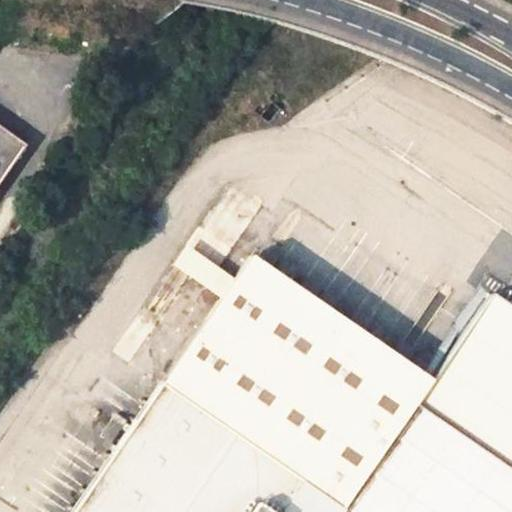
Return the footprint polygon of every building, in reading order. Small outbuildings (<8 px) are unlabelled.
[(0,182),(27,148),(0,126),(0,182)] [(223,297),(234,281),(185,246),(175,263),(223,297)] [(267,269),(269,270),(276,261),(262,251),(255,260),(267,269)] [(431,385),(426,382),(412,372),(407,368),(397,360),(393,358),(382,351),(369,341),(363,337),(349,327),(333,315),(332,315),(319,305),(313,302),(300,292),(290,285),(280,278),(275,275),(269,270),(267,269),(255,260),(251,257),(234,281),(223,297),(161,386),(145,408),(71,511),(511,511),(511,319),(488,303),(431,385)] [(280,278),(290,285),(296,275),(282,266),(275,275),(280,278)] [(300,292),(313,302),(320,292),(306,282),(300,292)] [(325,296),(319,305),(332,315),(333,315),(339,306),(325,296)] [(356,318),(349,327),(363,337),(370,328),(356,318)] [(375,331),(369,341),(382,351),(389,341),(375,331)] [(400,349),(393,358),(397,360),(407,368),(413,358),(400,349)] [(418,362),(412,372),(426,382),(433,372),(418,362)] [(129,395),(145,408),(161,386),(144,374),(129,395)] [(110,441),(125,419),(116,412),(100,434),(110,441)]
